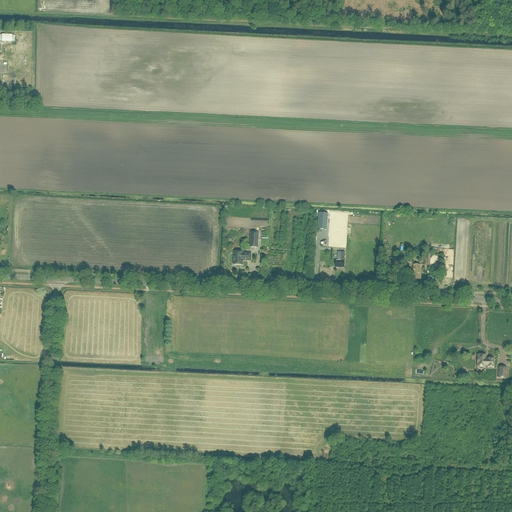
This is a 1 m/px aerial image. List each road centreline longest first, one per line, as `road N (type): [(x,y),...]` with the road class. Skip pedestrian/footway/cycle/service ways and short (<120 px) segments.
road 1 (track): [(0,114),(511,136)]
road 2 (tertiary): [(511,301),(56,279)]
road 3 (unclassified): [(46,511),(56,279)]
road 4 (track): [(511,507),(314,505)]
road 5 (track): [(511,472),(418,469),(388,481),(386,504)]
